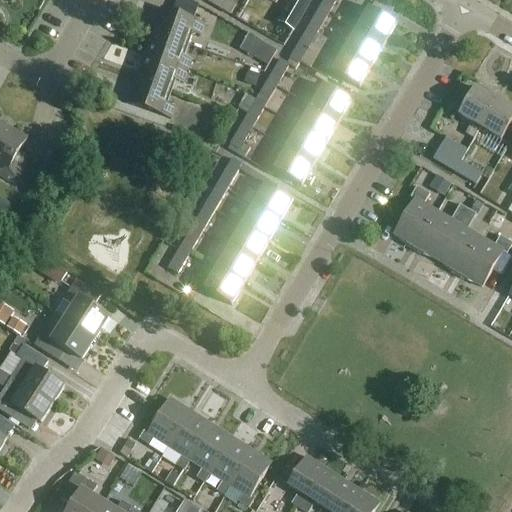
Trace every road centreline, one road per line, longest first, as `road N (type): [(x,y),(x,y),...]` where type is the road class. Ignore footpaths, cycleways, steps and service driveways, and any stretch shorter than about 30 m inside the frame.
road 1 (residential): [(245,388),(464,7)]
road 2 (residential): [(245,388),(158,338),(146,340),(93,423),(37,471),(13,511)]
road 3 (residential): [(443,511),(245,388)]
road 4 (residential): [(0,50),(46,76),(94,0)]
